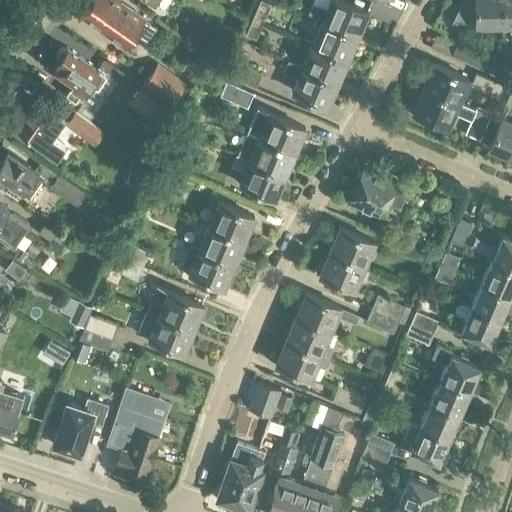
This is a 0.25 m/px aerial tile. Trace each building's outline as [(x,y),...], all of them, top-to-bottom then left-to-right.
[(156,28),(143,18),(117,0),(91,0),(90,2),(89,1),(82,10),(84,11),(80,16),(97,28),(95,30),(102,35),(103,33),(123,47),(132,33),(146,42),(156,28)] [(322,21),(358,36),(368,12),(339,0),(330,0),(326,10),(311,4),(307,14),(322,21)] [(464,0),(455,22),(472,22),(475,22),(475,25),(502,25),(501,0),(464,0)] [(511,24),(511,0),(501,0),(502,25),(511,24)] [(245,36),(256,40),(263,23),(270,5),(260,1),(253,18),(245,36)] [(348,59),(358,36),(322,21),(312,44),(348,59)] [(475,66),(481,54),(482,51),(458,40),(451,55),(475,66)] [(337,83),(348,59),(312,44),(302,67),(337,83)] [(65,95),(75,102),(81,93),(81,94),(89,83),(97,89),(106,75),(98,70),(98,69),(67,47),(66,48),(61,48),(56,55),(59,61),(53,69),(73,82),(70,86),(65,95)] [(481,54),(475,66),(507,80),(511,68),(511,67),(503,64),(481,54)] [(228,76),(256,88),(262,73),(234,61),(228,76)] [(283,72),(297,78),(292,91),(327,107),(337,83),(302,67),(288,61),(283,72)] [(422,88),(458,103),(469,79),(433,64),(422,88)] [(158,65),(146,85),(173,106),(186,84),(158,65)] [(469,88),(497,100),(504,85),(475,73),(469,88)] [(219,96),(247,108),(253,93),(226,81),(219,96)] [(511,102),(511,88),(505,86),(495,108),(507,113),(511,102)] [(167,108),(140,88),(130,101),(158,121),(167,108)] [(458,103),(422,88),(412,111),(417,114),(415,118),(430,124),(432,120),(448,127),(454,114),(471,121),(465,134),(480,140),(491,113),(477,106),(475,110),(458,103)] [(65,145),(52,136),(64,118),(39,102),(18,132),(56,158),(65,145)] [(196,136),(205,114),(184,105),(175,128),(196,136)] [(247,131),(295,152),(305,128),(257,107),(247,131)] [(63,123),(92,145),(102,132),(72,111),(63,123)] [(488,148),(511,159),(511,157),(511,123),(501,119),(488,148)] [(237,154),(249,160),(285,175),(295,152),(247,131),(237,154)] [(160,164),(188,175),(194,161),(166,149),(160,164)] [(17,190),(29,198),(43,178),(35,172),(35,171),(7,152),(1,161),(0,161),(0,187),(4,181),(9,184),(7,186),(16,192),(17,190)] [(275,199),(285,175),(249,160),(239,184),(275,199)] [(188,175),(160,164),(155,178),(182,189),(188,175)] [(356,186),(405,206),(409,208),(413,199),(402,194),(405,189),(395,184),(396,184),(363,170),(362,173),(358,171),(354,182),(357,183),(356,186)] [(408,186),(422,190),(425,180),(411,175),(408,186)] [(50,187),(75,204),(82,193),(57,176),(50,187)] [(384,211),(391,214),(400,218),(405,206),(356,186),(349,202),(382,216),(384,211)] [(130,220),(141,224),(148,207),(138,202),(130,220)] [(208,226),(244,240),(254,216),(218,202),(208,226)] [(29,225),(16,217),(7,210),(8,209),(0,203),(0,238),(14,248),(29,225)] [(450,242),(462,247),(472,224),(460,219),(450,242)] [(389,230),(403,235),(407,225),(392,220),(389,230)] [(36,232),(48,241),(55,231),(43,222),(36,232)] [(244,240),(208,226),(198,249),(234,264),(244,240)] [(329,251),(365,266),(375,242),(339,227),(329,251)] [(491,259),(511,268),(511,239),(502,235),(491,259)] [(396,252),(424,263),(425,259),(430,248),(402,237),(396,252)] [(115,254),(142,266),(148,252),(121,240),(115,254)] [(234,264),(198,249),(192,246),(183,268),(184,271),(224,288),(234,264)] [(365,266),(329,251),(318,275),(354,290),(365,266)] [(445,252),(440,266),(454,271),(463,275),(469,262),(445,252)] [(142,266),(115,254),(109,268),(136,281),(142,266)] [(481,283),(511,296),(511,292),(511,268),(491,259),(481,283)] [(11,269),(9,272),(20,280),(27,270),(13,260),(8,266),(11,269)] [(454,271),(440,266),(434,279),(448,284),(454,271)] [(471,307),(500,320),(511,296),(481,283),(471,307)] [(157,315),(193,329),(203,306),(156,285),(156,287),(155,290),(148,295),(150,302),(160,306),(157,315)] [(295,316),(331,331),(337,317),(356,326),(359,316),(341,308),(341,307),(305,292),(295,316)] [(372,308),(399,320),(405,306),(378,294),(372,308)] [(71,316),(69,321),(82,327),(91,307),(78,301),(71,316)] [(461,316),(466,318),(460,331),(489,344),(500,320),(471,307),(463,303),(459,304),(456,307),(455,311),(458,315),(461,316)] [(399,320),(372,308),(366,322),(393,334),(399,320)] [(193,329),(157,315),(147,310),(137,334),(183,354),(193,329)] [(411,323),(434,333),(438,321),(416,311),(411,323)] [(83,330),(112,340),(117,325),(89,315),(83,330)] [(325,344),(331,331),(295,316),(285,339),(330,359),(334,351),(330,346),(325,344)] [(434,333),(411,323),(406,335),(429,345),(434,333)] [(311,379),(316,366),(321,368),(327,366),(330,359),(285,339),(275,363),(311,379)] [(84,363),(91,345),(79,341),(73,359),(84,363)] [(440,378),(470,391),(480,367),(451,354),(452,352),(437,345),(431,358),(446,364),(440,378)] [(367,367),(377,371),(385,354),(374,349),(367,367)] [(391,369),(385,383),(399,389),(405,375),(391,369)] [(429,402),(459,415),(470,391),(440,378),(429,402)] [(0,428),(11,432),(13,424),(15,425),(16,421),(14,421),(18,410),(0,404),(0,383),(1,380),(0,379),(0,428)] [(271,415),(274,408),(286,412),(291,397),(279,393),(280,389),(258,381),(248,407),(271,415)] [(399,389),(385,383),(380,396),(393,402),(399,389)] [(332,401),(360,413),(366,398),(338,386),(332,401)] [(125,387),(109,435),(124,440),(121,449),(116,465),(146,475),(159,436),(157,436),(163,417),(147,411),(153,396),(125,387)] [(67,403),(53,444),(79,453),(89,423),(101,427),(108,404),(87,397),(83,408),(67,403)] [(419,425),(449,438),(459,415),(429,402),(419,425)] [(449,438),(419,425),(411,422),(401,446),(438,463),(449,438)] [(344,434),(321,426),(311,456),(305,454),(302,465),(307,466),(302,482),(287,477),(297,448),(295,447),(282,443),(271,473),(279,475),(271,498),(274,499),(269,511),(329,511),(335,497),(336,494),(324,490),(344,434)] [(282,443),(295,447),(299,433),(287,429),(282,443)] [(367,445),(390,455),(395,443),(372,433),(367,445)] [(232,505),(252,448),(237,443),(230,462),(227,462),(224,468),(226,471),(217,497),(222,499),(222,502),(232,505)] [(390,455),(367,445),(362,457),(385,466),(390,455)] [(265,451),(259,449),(259,450),(252,448),(232,505),(240,508),(243,506),(248,508),(253,493),(257,492),(261,482),(258,479),(261,470),(259,469),(262,458),(265,451)] [(409,476),(398,500),(426,511),(428,511),(438,488),(409,476)] [(363,502),(369,488),(355,482),(349,495),(363,502)] [(426,511),(398,500),(392,511),(426,511)] [(0,503),(0,511),(23,511),(24,511),(12,507),(11,505),(6,503),(4,505),(0,503)]
